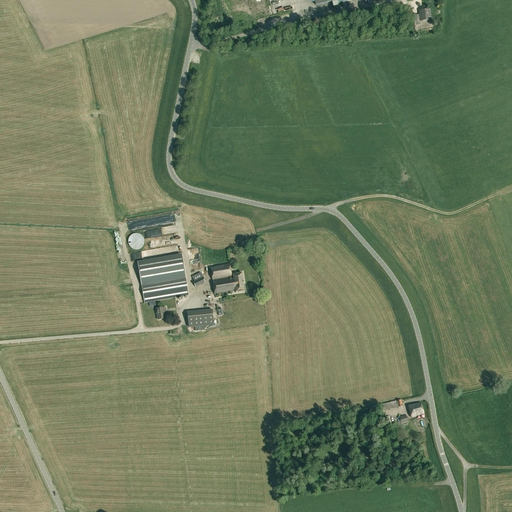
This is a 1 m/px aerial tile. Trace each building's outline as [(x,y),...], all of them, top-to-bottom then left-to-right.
[(419,13),(419,15),(420,21),(426,20),(431,20),(430,10),(427,10),(419,11),(419,13)] [(280,21),(291,14),(290,12),(279,19),(280,21)] [(128,239),(128,240),(128,241),(128,242),(128,243),(128,244),(129,244),(129,245),(129,246),(130,246),(130,247),(131,248),(132,248),(132,249),(133,249),(134,249),(134,250),(135,250),(136,250),(137,250),(138,250),(138,249),(139,249),(140,249),(141,249),(141,248),(142,248),(142,247),(143,247),(143,246),(143,245),(144,245),(144,244),(144,243),(144,242),(144,241),(144,240),(144,239),(144,238),(143,238),(143,237),(143,236),(142,236),(142,235),(141,235),(140,235),(140,234),(139,234),(138,234),(138,233),(137,233),(136,233),(135,233),(135,234),(134,234),(133,234),(132,234),(132,235),(131,235),(131,236),(130,236),(130,237),(129,237),(129,238),(129,239),(128,239)] [(189,296),(182,256),(182,254),(138,262),(138,264),(145,303),(189,296)] [(212,280),(232,277),(230,264),(210,267),(212,280)] [(192,277),(194,281),(193,282),(195,287),(205,282),(200,273),(192,277)] [(233,277),(236,291),(236,292),(245,291),(242,273),(233,274),(233,277)] [(215,295),(236,291),(233,277),(213,281),(215,295)] [(166,307),(156,309),(158,320),(165,318),(164,311),(166,311),(166,307)] [(379,408),(379,411),(403,407),(401,400),(380,405),(381,407),(379,408)] [(421,403),(409,406),(411,417),(424,413),(421,403)] [(400,417),(401,423),(408,422),(406,415),(400,417)]
